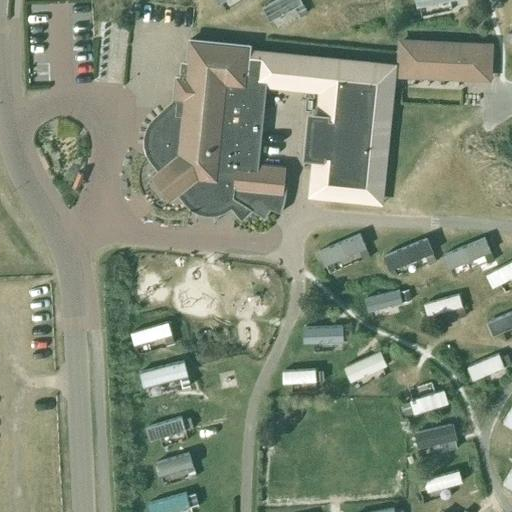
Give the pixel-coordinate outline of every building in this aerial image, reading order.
[(302,4),(299,0),(274,0),(262,6),(269,20),(302,4)] [(151,139),(151,140),(151,141),(151,142),(151,143),(151,144),(151,145),(152,146),(152,147),(152,148),(153,149),(153,150),(154,151),(154,152),(155,153),(155,154),(156,155),(166,168),(160,173),(168,184),(174,190),(180,185),(190,197),(191,198),(192,199),(193,200),(194,201),(195,202),(196,202),(197,203),(198,203),(199,204),(200,204),(200,205),(201,205),(202,206),(203,206),(204,206),(205,207),(206,207),(207,207),(208,207),(209,207),(210,208),(211,208),(212,208),(213,208),(214,208),(215,208),(216,208),(217,208),(218,208),(219,208),(221,207),(228,195),(252,209),(265,217),(270,208),(280,212),(282,207),(283,204),(286,186),(282,186),(284,166),(256,163),(264,86),(318,91),(316,110),(307,109),(302,155),(311,156),(307,196),(314,197),(316,197),(337,199),(383,204),(388,155),(397,61),(248,47),(248,45),(189,39),(187,63),(183,63),(181,77),(176,77),(174,97),(179,97),(178,111),(182,112),(181,128),(155,126),(154,127),(154,128),(153,129),(153,130),(152,131),(152,132),(152,133),(151,134),(151,135),(151,136),(151,137),(151,138),(151,139)] [(488,77),(489,45),(401,42),(399,73),(488,77)] [(366,248),(360,234),(318,252),(323,266),(366,248)] [(490,251),(484,237),(442,255),(448,269),(490,251)] [(434,253),(428,238),(383,256),(389,271),(434,253)] [(511,277),(511,261),(487,274),(493,287),(511,277)] [(402,303),(399,289),(365,298),(368,312),(402,303)] [(462,307),(459,295),(423,303),(426,316),(462,307)] [(511,327),(511,312),(487,323),(492,336),(511,327)] [(171,334),(168,322),(130,333),(134,345),(171,334)] [(343,326),(303,328),(304,342),(343,341),(343,326)] [(380,351),(346,367),(353,382),(387,366),(380,351)] [(505,367),(499,354),(467,366),(473,380),(505,367)] [(184,361),(139,372),(143,388),(188,377),(184,361)] [(209,386),(227,384),(227,388),(249,386),(247,366),(207,370),(209,386)] [(316,368),(282,370),(282,385),(317,383),(316,368)] [(414,384),(415,393),(437,389),(436,381),(414,384)] [(444,390),(409,400),(414,415),(449,405),(444,390)] [(511,408),(503,423),(511,428),(511,408)] [(181,417),(145,427),(149,442),(185,432),(181,417)] [(453,424),(415,433),(418,448),(457,439),(453,424)] [(189,453),(155,464),(159,477),(193,466),(189,453)] [(460,470),(425,479),(428,492),(463,483),(460,470)] [(511,470),(503,484),(511,489),(511,470)] [(185,493),(147,504),(149,511),(171,511),(189,507),(185,493)]
